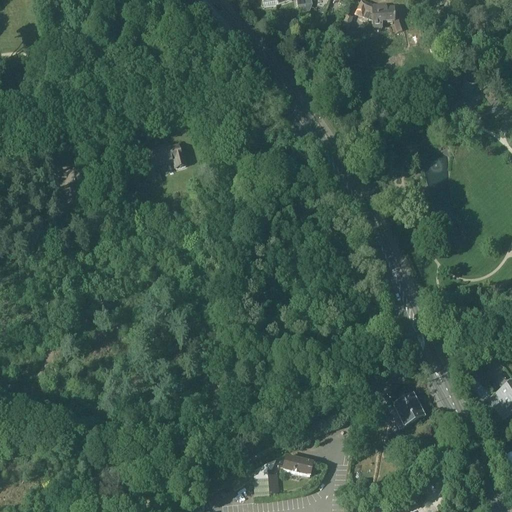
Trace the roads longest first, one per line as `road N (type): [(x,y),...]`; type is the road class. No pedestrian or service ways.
road 1 (primary): [(501,511),(367,220),(265,70)]
road 2 (unknown): [(79,224),(81,279),(58,370),(45,390),(49,511)]
road 3 (unclassified): [(0,141),(244,83),(265,70)]
road 4 (track): [(366,399),(191,488)]
